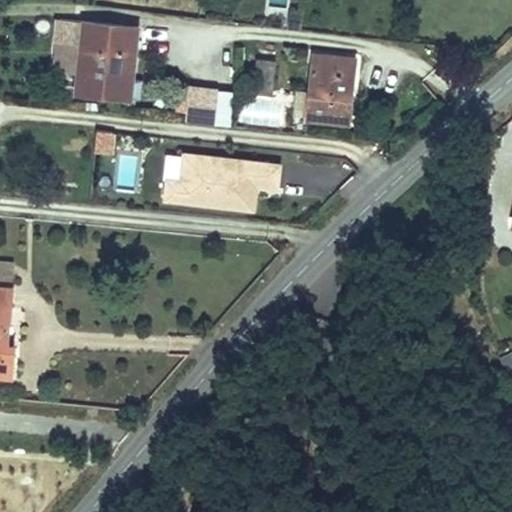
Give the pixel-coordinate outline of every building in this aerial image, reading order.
[(137,27),(54,20),(52,42),(79,44),(73,93),(131,99),(137,27)] [(355,62),(314,57),(307,122),(348,127),(355,62)] [(278,96),(282,64),(258,61),(254,94),(278,96)] [(218,89),(179,86),(177,112),(186,113),(185,124),(228,127),(231,93),(218,92),(218,89)] [(117,135),(98,132),(95,153),(115,156),(117,135)] [(183,149),(179,179),(166,178),(163,202),(257,213),(259,189),(281,192),(285,160),(183,149)] [(0,261),(0,286),(10,287),(13,263),(0,261)] [(0,286),(0,370),(14,372),(16,351),(4,350),(10,287),(0,286)]
